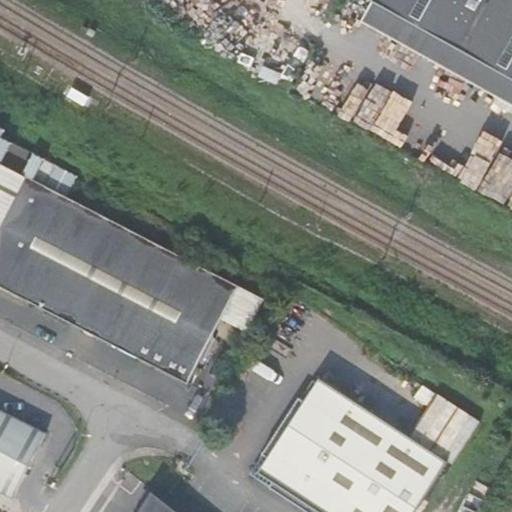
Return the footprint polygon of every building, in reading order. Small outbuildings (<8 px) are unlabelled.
[(511,77),(373,0),(362,22),(511,105),(511,77)] [(511,0),(373,0),(511,77),(511,0)] [(477,186),(497,148),(467,132),(460,144),(413,118),(399,143),(477,186)] [(0,292),(177,392),(213,327),(230,296),(0,166),(0,292)] [(230,296),(213,327),(235,340),(251,308),(230,296)] [(346,380),(342,384),(333,397),(330,400),(324,396),(279,455),(283,458),(290,458),(293,471),(288,472),(282,481),(321,511),(435,511),(467,470),(346,380)] [(333,397),(342,384),(338,380),(328,392),(333,397)] [(47,431),(0,406),(0,490),(14,497),(47,431)] [(275,476),(282,481),(288,472),(293,471),(290,458),(283,458),(279,455),(274,461),(275,476)] [(179,511),(153,490),(140,511),(179,511)]
